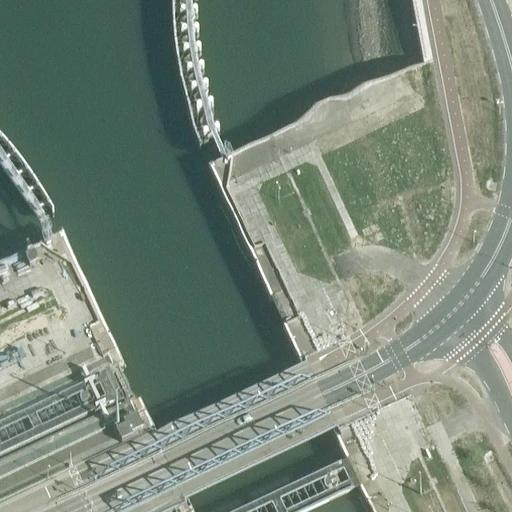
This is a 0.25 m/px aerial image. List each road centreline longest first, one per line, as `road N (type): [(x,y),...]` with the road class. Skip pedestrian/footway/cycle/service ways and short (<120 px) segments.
road 1 (secondary): [(69,511),(319,392)]
road 2 (secondary): [(453,307),(402,352),(319,392)]
road 3 (secondary): [(511,198),(471,288),(453,307)]
road 4 (secondary): [(453,307),(467,347),(511,410)]
